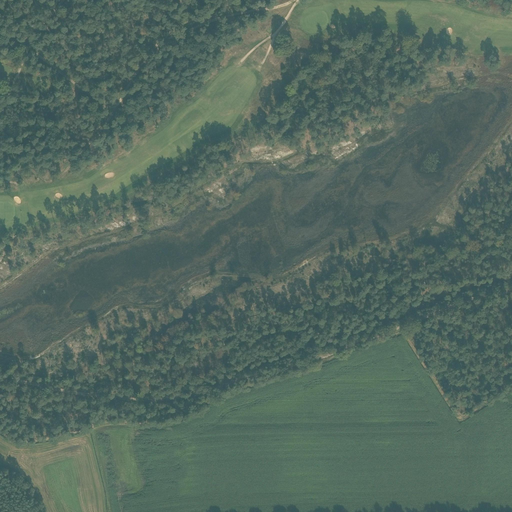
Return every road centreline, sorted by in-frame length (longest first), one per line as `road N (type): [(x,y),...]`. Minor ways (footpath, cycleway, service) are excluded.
road 1 (track): [(0,382),(175,399),(511,292)]
road 2 (track): [(0,144),(41,178),(60,182),(136,132),(110,104),(0,34)]
road 3 (track): [(110,104),(153,44),(293,0)]
road 4 (track): [(62,0),(28,47),(0,118)]
